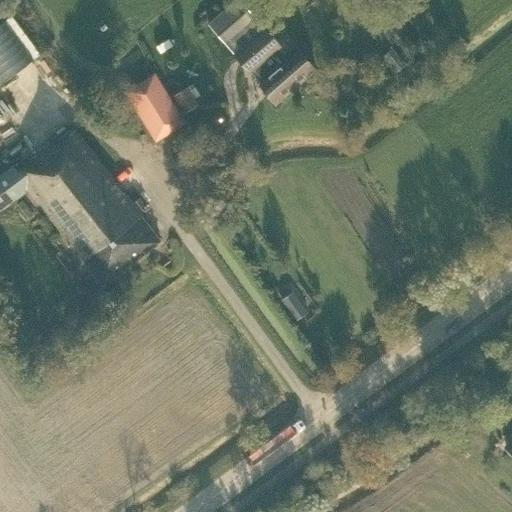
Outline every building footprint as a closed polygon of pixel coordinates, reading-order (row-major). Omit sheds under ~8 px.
[(234,0),(208,24),(226,43),(255,16),(253,13),(260,6),(254,0),(234,0)] [(378,15),(392,33),(408,19),(393,2),(378,15)] [(265,28),(235,54),(251,72),(254,70),(264,82),(261,85),(276,103),(315,70),(300,51),(283,66),(272,54),(281,46),(265,28)] [(396,73),(406,65),(394,48),(384,56),(396,73)] [(185,124),(155,75),(126,92),(157,141),(185,124)] [(198,105),(193,99),(199,95),(192,84),(173,96),(184,114),(198,105)] [(132,204),(74,130),(18,171),(14,164),(0,174),(0,211),(25,192),(81,263),(84,261),(103,285),(161,241),(140,214),(147,208),(140,198),(132,204)] [(303,312),(293,298),(284,305),(293,319),(303,312)]
